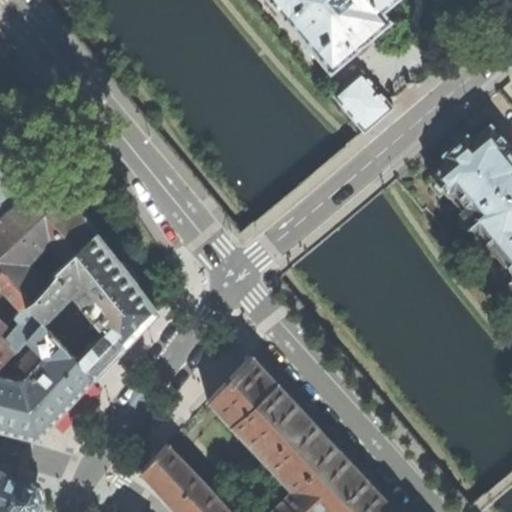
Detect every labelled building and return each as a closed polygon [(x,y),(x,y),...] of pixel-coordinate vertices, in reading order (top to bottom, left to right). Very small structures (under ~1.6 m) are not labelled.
[(269,0),(329,71),(359,47),(388,22),(380,12),(369,0),(269,0)] [(369,0),(380,12),(394,0),(369,0)] [(332,89),(366,130),(388,112),(353,71),(332,89)] [(511,154),(505,146),(507,145),(489,124),(470,140),(466,135),(454,145),(443,154),(447,160),(429,174),(446,195),(448,194),(466,215),(459,221),(470,235),(477,229),(496,252),(511,238),(511,154)] [(0,213),(29,187),(22,179),(24,178),(0,149),(0,213)] [(0,213),(0,267),(11,281),(12,282),(29,300),(46,282),(28,264),(49,243),(65,259),(95,232),(81,211),(46,171),(29,187),(0,213)] [(118,261),(95,232),(65,259),(50,274),(52,276),(46,282),(29,300),(24,305),(40,320),(41,319),(69,291),(102,331),(75,357),(92,377),(129,339),(156,311),(133,281),(134,280),(119,261),(118,261)] [(511,238),(496,252),(511,271),(511,238)] [(0,331),(10,319),(0,310),(0,287),(20,309),(24,305),(29,300),(12,282),(11,281),(0,267),(0,331)] [(0,364),(4,360),(40,320),(24,305),(20,309),(14,315),(19,321),(4,339),(0,334),(0,364)] [(58,412),(92,377),(75,357),(41,319),(40,320),(4,360),(23,378),(17,380),(0,375),(0,428),(35,437),(58,412)] [(147,479),(176,511),(397,511),(283,389),(252,356),(208,401),(292,490),(268,511),(231,511),(168,443),(141,471),(147,479)] [(0,469),(0,511),(29,511),(38,499),(34,485),(0,469)]
